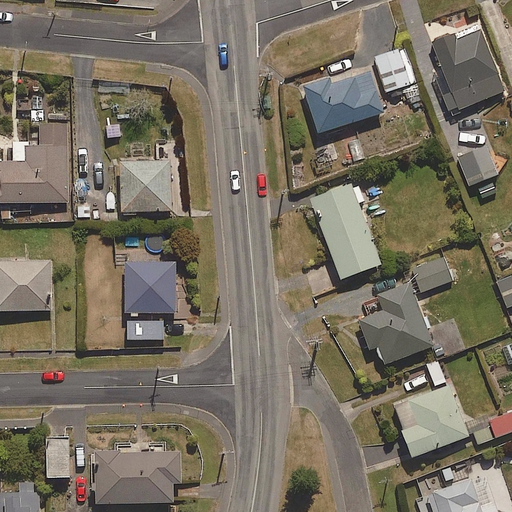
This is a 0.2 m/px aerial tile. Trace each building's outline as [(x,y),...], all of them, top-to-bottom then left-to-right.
[(481,29),(433,46),(443,73),(436,75),(449,112),(504,92),(481,29)] [(403,51),(378,59),(389,94),(413,86),(403,51)] [(373,74),(332,86),(330,81),(306,89),(320,136),(386,116),(373,74)] [(0,206),(71,204),(68,125),(31,126),(31,143),(14,144),(15,164),(0,164),(0,206)] [(470,189),(501,177),(490,149),(459,160),(470,189)] [(175,213),(173,162),(120,164),(122,215),(175,213)] [(359,205),(366,202),(358,182),(312,200),(344,282),(384,266),(359,205)] [(423,294),(458,280),(448,256),(413,270),(423,294)] [(0,314),(54,312),(52,262),(0,264),(0,314)] [(166,313),(179,312),(178,263),(126,264),(129,342),(167,341),(166,313)] [(511,308),(511,276),(496,283),(507,311),(511,308)] [(387,367),(436,348),(429,331),(433,329),(429,317),(425,318),(412,285),(380,298),(385,311),(360,321),(372,352),(380,348),(387,367)] [(435,387),(447,383),(438,360),(426,365),(435,387)] [(415,460),(471,439),(451,386),(395,407),(415,460)] [(497,439),(511,434),(511,415),(492,423),(497,439)] [(494,442),(488,427),(473,433),(479,448),(494,442)] [(70,480),(69,439),(47,439),(48,481),(70,480)] [(115,446),(116,454),(91,455),(92,492),(100,492),(100,508),(175,505),(175,486),(184,485),(182,454),(165,455),(165,444),(115,446)] [(498,511),(496,503),(482,508),(474,481),(427,496),(432,511),(498,511)] [(41,511),(41,495),(0,496),(0,511),(41,511)]
